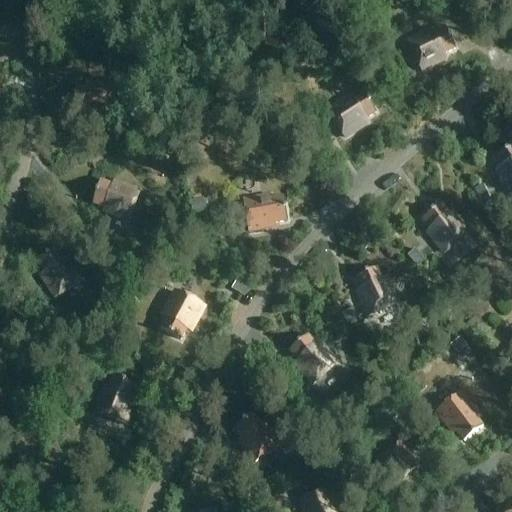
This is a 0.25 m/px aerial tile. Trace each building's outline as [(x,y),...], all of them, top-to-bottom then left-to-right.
[(443,56),(455,50),(445,30),(425,40),(423,36),(407,44),(421,72),(445,60),(443,56)] [(116,112),(112,82),(85,86),(86,90),(73,92),(76,114),(98,111),(99,115),(116,112)] [(364,121),(375,114),(363,95),(344,107),(342,103),(327,113),(344,139),(366,124),(364,121)] [(281,131),(287,126),(281,116),(274,121),(281,131)] [(304,129),(309,136),(329,123),(324,116),(304,129)] [(508,196),(511,194),(511,149),(495,158),(504,178),(500,180),(508,196)] [(129,222),(139,192),(113,183),(112,187),(100,183),(92,205),(113,212),(112,216),(129,222)] [(488,203),(483,192),(474,196),(480,208),(488,203)] [(270,202),(269,198),(243,202),(248,233),(266,230),(265,226),(287,222),(283,199),(270,202)] [(204,213),(202,200),(190,201),(192,215),(204,213)] [(444,255),(468,235),(452,214),(448,217),(440,206),(422,221),(436,238),(433,241),(444,255)] [(55,299),(81,281),(66,259),(63,261),(56,250),(36,263),(49,281),(45,283),(55,299)] [(422,261),(414,251),(406,256),(414,267),(422,261)] [(138,275),(133,263),(121,268),(125,280),(138,275)] [(369,318),(397,304),(385,280),(382,282),(376,270),(355,280),(365,300),(361,301),(369,318)] [(250,286),(237,279),(230,291),(243,298),(250,286)] [(194,324),(203,308),(175,294),(163,317),(166,319),(160,331),(180,342),(191,322),(194,324)] [(358,321),(352,310),(343,314),(349,325),(358,321)] [(470,332),(481,323),(475,317),(465,325),(470,332)] [(313,385),(336,365),(318,345),(315,347),(307,337),(289,353),(304,369),(301,372),(313,385)] [(451,343),(461,355),(467,350),(458,338),(451,343)] [(127,407),(135,387),(113,379),(108,391),(105,389),(95,415),(124,426),(131,409),(127,407)] [(464,443),(482,429),(474,419),(477,416),(461,395),(436,414),(447,428),(450,426),(464,443)] [(394,419),(401,427),(410,420),(404,412),(394,419)] [(255,465),(280,446),(263,424),(260,426),(252,416),(234,430),(247,448),(244,450),(255,465)] [(394,487),(418,468),(399,444),(375,463),(394,487)] [(333,511),(332,509),(336,508),(329,491),(300,502),(304,511),(333,511)]
